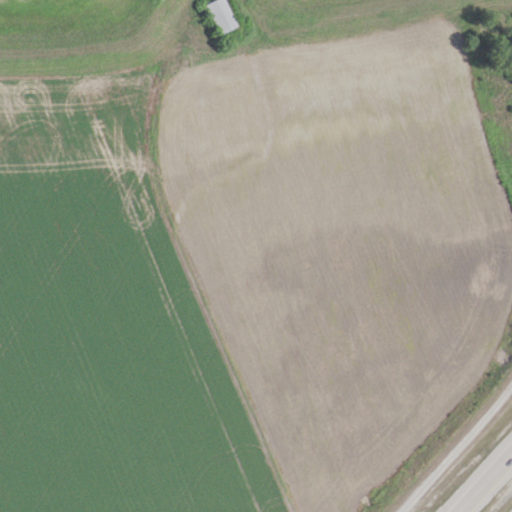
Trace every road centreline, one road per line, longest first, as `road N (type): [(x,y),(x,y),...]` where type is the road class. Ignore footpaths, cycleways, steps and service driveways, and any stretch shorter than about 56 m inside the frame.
road 1 (track): [(511,126),(339,64),(181,44),(159,76),(147,130),(151,178),(291,511)]
road 2 (track): [(511,2),(464,14),(461,55),(484,112)]
